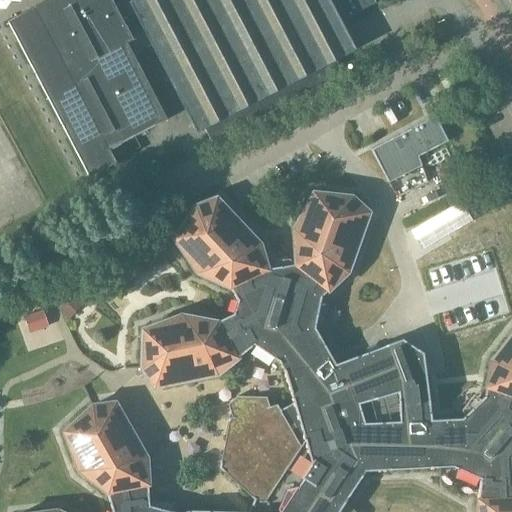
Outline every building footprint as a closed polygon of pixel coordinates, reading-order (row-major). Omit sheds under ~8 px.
[(49,0),(41,4),(6,22),(87,179),(115,164),(108,151),(185,112),(196,134),(203,130),(211,144),(225,136),(231,133),(248,124),(254,121),(272,112),(278,109),(295,100),(301,97),(317,89),(322,86),(339,77),(343,76),(335,62),(355,51),(347,36),(340,22),(349,18),(376,4),(373,0),(49,0)] [(370,150),(388,183),(420,167),(417,156),(446,141),(433,117),(370,150)] [(64,511),(57,508),(29,511),(353,511),(344,502),(364,471),(451,467),(458,469),(455,478),(473,484),(475,478),(480,480),(477,498),(474,499),(473,511),(511,511),(511,328),(487,361),(482,390),(485,391),(484,398),(480,402),(474,397),(460,411),(465,416),(461,420),(430,421),(421,354),(401,340),(334,365),(313,328),(319,298),(325,293),(328,294),(348,274),(369,213),(352,196),(311,191),(290,229),(292,266),(269,270),(261,245),(216,197),(193,205),(170,240),(196,276),(228,291),(230,290),(236,301),(232,314),(218,322),(216,320),(180,314),(139,329),(138,370),(153,391),(216,378),(239,360),(237,357),(252,345),(278,362),(284,371),(293,403),(280,411),(276,404),(269,407),(266,398),(236,396),(227,405),(231,417),(228,420),(218,469),(253,500),(248,511),(230,511),(192,511),(184,511),(171,511),(147,505),(146,489),(149,488),(147,458),(115,401),(89,404),(60,432),(76,473),(104,496),(107,496),(111,511),(110,511),(106,511),(103,511),(102,511),(64,511)] [(81,304),(72,295),(59,309),(68,318),(81,304)] [(42,312),(24,318),(28,330),(47,324),(43,312),(42,312)]
